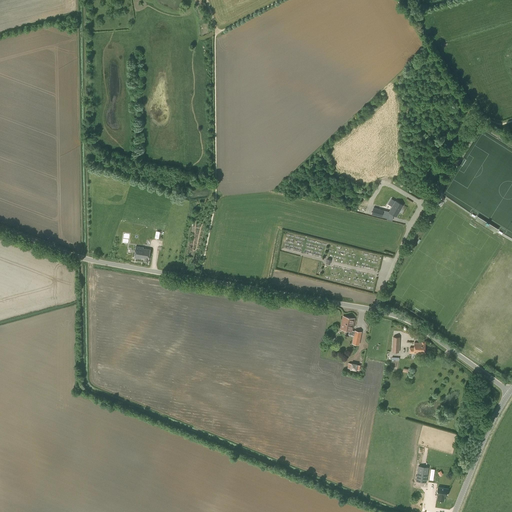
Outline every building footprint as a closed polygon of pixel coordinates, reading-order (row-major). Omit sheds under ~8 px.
[(396,216),(403,205),(396,201),(391,199),(388,204),(392,207),(389,212),(396,216)] [(373,207),(372,214),(382,217),(383,210),(373,207)] [(478,216),(476,220),(491,229),(494,225),(478,216)] [(129,244),(123,242),(120,251),(126,253),(129,244)] [(149,259),(150,250),(143,248),(136,246),(134,258),(141,259),(142,258),(145,258),(144,262),(148,262),(149,259)] [(354,331),(352,330),(354,318),(343,316),(340,328),(349,330),(348,334),(354,335),(352,343),(359,345),(362,332),(355,330),(354,331)] [(425,354),(426,341),(422,341),(422,343),(414,342),(414,348),(410,347),(409,353),(425,354)] [(418,466),(416,481),(427,482),(429,467),(418,466)] [(438,487),(437,494),(438,494),(437,499),(444,500),(444,495),(446,495),(447,488),(438,487)]
